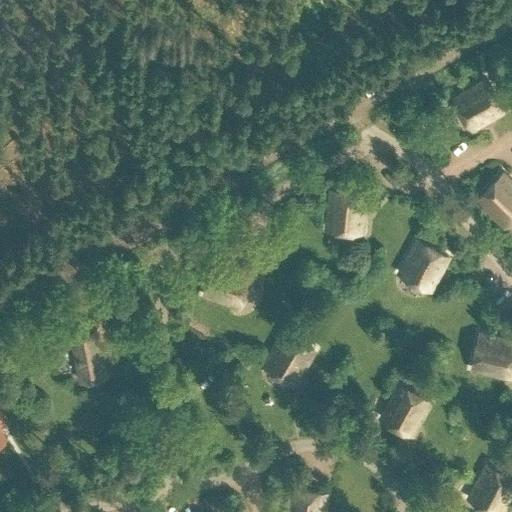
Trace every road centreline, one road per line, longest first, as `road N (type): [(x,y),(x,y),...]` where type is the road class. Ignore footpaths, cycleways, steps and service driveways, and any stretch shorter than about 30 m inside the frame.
road 1 (track): [(200,183),(511,15)]
road 2 (unclassified): [(200,183),(0,289)]
